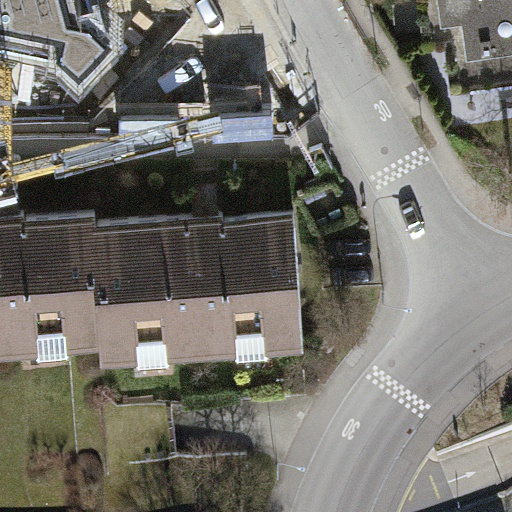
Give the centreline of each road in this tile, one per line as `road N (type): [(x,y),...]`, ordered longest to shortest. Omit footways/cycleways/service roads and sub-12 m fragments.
road 1 (residential): [(305,0),(476,308)]
road 2 (residential): [(329,511),(361,428),(408,370),(476,308)]
